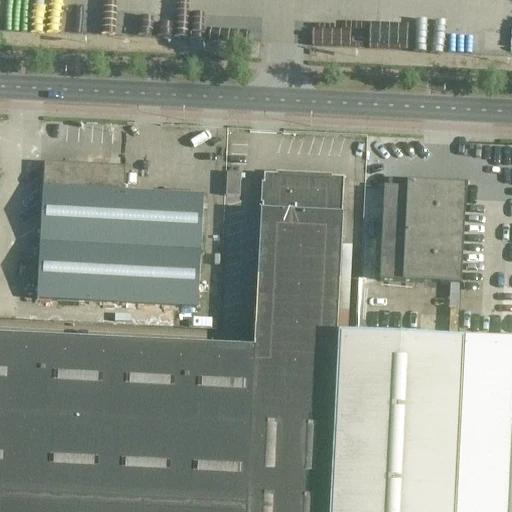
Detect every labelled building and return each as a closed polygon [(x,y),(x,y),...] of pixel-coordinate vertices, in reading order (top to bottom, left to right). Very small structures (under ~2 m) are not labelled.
[(126,169),(45,165),(38,301),(199,310),(205,197),(124,193),(126,169)] [(227,175),(226,198),(239,199),(240,176),(227,175)] [(262,215),(261,215),(255,352),(0,338),(0,511),(511,511),(511,348),(337,339),(344,181),(264,177),(262,215)] [(380,283),(447,286),(462,287),(467,187),(408,184),(408,190),(385,189),(380,283)] [(385,283),(361,282),(360,330),(383,330),(385,283)]
